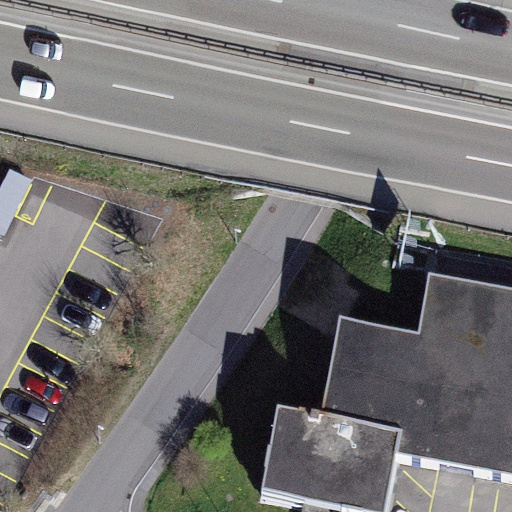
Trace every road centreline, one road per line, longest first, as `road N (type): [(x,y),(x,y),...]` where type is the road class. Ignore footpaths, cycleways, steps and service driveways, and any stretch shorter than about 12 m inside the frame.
road 1 (residential): [(420,0),(303,205),(99,511)]
road 2 (motorway): [(0,62),(511,169)]
road 3 (motorway): [(511,47),(277,0)]
